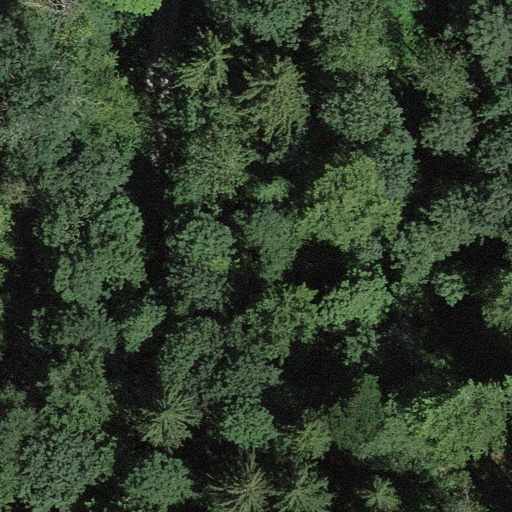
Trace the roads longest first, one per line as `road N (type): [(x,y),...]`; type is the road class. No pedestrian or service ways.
road 1 (track): [(163,0),(78,511)]
road 2 (track): [(105,361),(511,460)]
